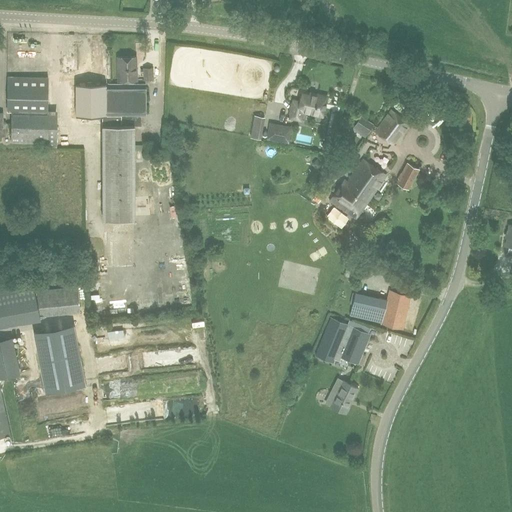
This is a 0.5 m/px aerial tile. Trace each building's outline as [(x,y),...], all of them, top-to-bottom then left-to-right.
[(27,57),(28,61),(39,58),(35,44),(11,51),(13,57),(18,55),(19,59),(27,57)] [(117,56),(117,80),(136,80),(136,56),(117,56)] [(153,68),(143,67),(143,80),(153,80),(153,68)] [(103,115),(103,125),(132,125),(142,125),(142,114),(146,114),(145,83),(107,84),(107,75),(87,75),(87,84),(77,84),(78,115),(103,115)] [(47,143),(48,110),(48,105),(48,77),(7,76),(7,105),(12,105),(11,143),(47,143)] [(302,110),(322,114),(326,96),(317,94),(316,96),(302,92),(300,101),(294,100),(290,116),(300,118),(302,110)] [(393,144),(409,123),(391,109),(375,131),(393,144)] [(268,118),(258,116),(255,135),(265,137),(268,118)] [(361,116),(353,128),(364,136),(369,128),(374,132),(377,127),(361,116)] [(270,122),(266,139),(289,143),(292,126),(270,122)] [(133,218),(132,125),(103,125),(105,219),(133,218)] [(344,179),(333,195),(328,201),(354,219),(385,176),(363,159),(347,182),(344,179)] [(408,188),(418,168),(408,162),(397,182),(408,188)] [(39,312),(79,309),(77,287),(37,290),(39,312)] [(40,319),(34,290),(26,292),(32,320),(40,319)] [(389,290),(381,322),(403,328),(411,295),(389,290)] [(359,363),(370,333),(372,330),(357,324),(355,327),(350,325),(338,354),(359,363)] [(125,336),(125,328),(109,329),(110,337),(125,336)] [(400,354),(410,358),(416,341),(392,333),(388,343),(403,348),(400,354)] [(0,438),(11,436),(0,387),(0,377),(20,373),(12,336),(0,338),(0,438)] [(34,390),(59,389),(59,377),(34,379),(34,390)] [(358,388),(343,381),(337,378),(325,401),(331,404),(346,412),(358,388)] [(29,383),(22,386),(26,394),(33,390),(29,383)] [(105,404),(103,393),(94,395),(96,405),(105,404)] [(76,422),(83,418),(81,413),(73,417),(76,422)] [(34,430),(38,445),(45,443),(42,428),(34,430)]
